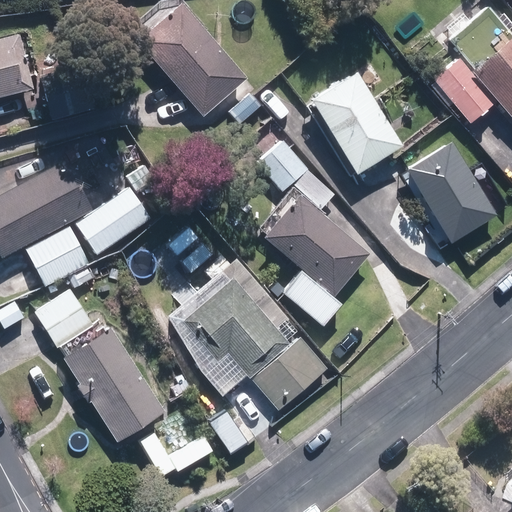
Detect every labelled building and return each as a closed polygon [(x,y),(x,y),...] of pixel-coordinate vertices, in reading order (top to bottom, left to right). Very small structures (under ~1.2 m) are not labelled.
[(174,7),(132,45),(197,119),(240,82),(174,7)] [(511,45),(505,37),(465,73),(511,125),(511,45)] [(0,40),(0,97),(26,90),(12,38),(0,40)] [(449,62),(428,82),(465,123),(487,104),(449,62)] [(345,76),(301,104),(347,176),(391,148),(345,76)] [(274,138),(248,164),(276,193),(288,182),(313,209),(328,195),(274,138)] [(440,145),(397,173),(445,244),(488,216),(440,145)] [(0,194),(0,256),(85,212),(60,163),(0,194)] [(72,225),(92,255),(145,220),(124,190),(72,225)] [(288,199),(256,240),(328,297),(361,256),(288,199)] [(173,257),(192,238),(179,225),(160,243),(173,257)] [(63,229),(21,251),(39,286),(82,264),(63,229)] [(285,348),(225,281),(179,322),(214,362),(223,353),(274,411),(323,369),(296,339),(285,348)] [(157,412),(103,329),(57,358),(112,442),(157,412)] [(222,406),(206,383),(191,393),(208,416),(222,406)] [(222,413),(204,425),(223,454),(241,443),(222,413)]
